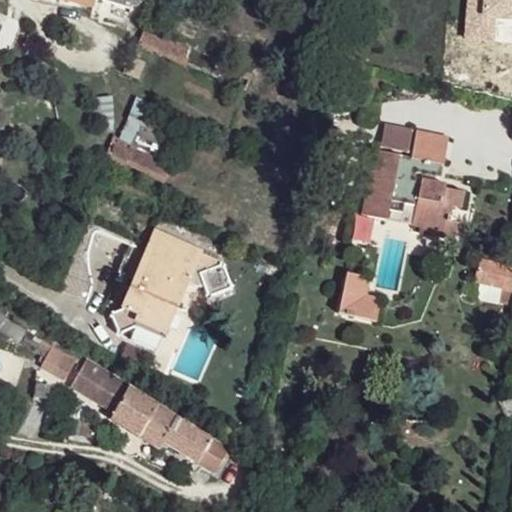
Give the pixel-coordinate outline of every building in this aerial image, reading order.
[(195,49),(147,25),(137,42),(187,65),(195,49)] [(227,33),(223,43),(234,47),(239,37),(227,33)] [(404,150),(368,141),(351,207),(377,212),(383,193),(409,199),(405,219),(429,226),(428,233),(445,237),(449,218),(444,217),(448,202),(454,203),(458,188),(439,183),(439,178),(411,172),(412,166),(435,172),(447,133),(411,124),(404,150)] [(171,165),(120,138),(110,160),(160,187),(171,165)] [(326,208),(317,205),(315,217),(323,220),(326,208)] [(146,253),(132,246),(120,273),(135,280),(121,311),(112,313),(110,311),(108,318),(112,321),(117,332),(115,335),(120,339),(120,333),(136,333),(137,328),(162,337),(185,286),(197,289),(199,287),(203,296),(203,300),(208,303),(210,296),(225,291),(229,294),(232,288),(227,286),(220,271),(224,266),(219,264),(215,270),(206,271),(205,266),(194,263),(197,254),(155,236),(146,253)] [(511,266),(468,256),(463,280),(511,292),(511,266)] [(323,264),(309,260),(304,280),(316,283),(323,264)] [(76,360),(55,347),(44,363),(66,377),(76,360)] [(95,401),(114,413),(111,418),(161,450),(165,445),(207,470),(221,445),(181,420),(108,374),(99,387),(95,393),(100,396),(95,401)] [(96,425),(73,420),(71,435),(95,438),(96,425)]
